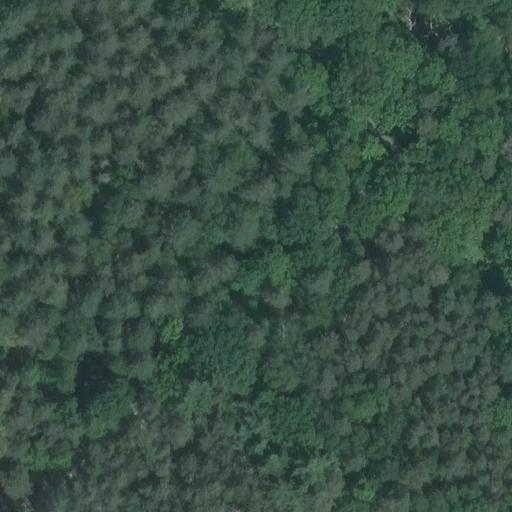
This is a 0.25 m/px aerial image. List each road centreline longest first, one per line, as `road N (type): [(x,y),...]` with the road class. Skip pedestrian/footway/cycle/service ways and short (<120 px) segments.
road 1 (unclassified): [(33,511),(399,166)]
road 2 (tertiary): [(399,166),(241,0)]
road 3 (tertiary): [(511,281),(399,166)]
